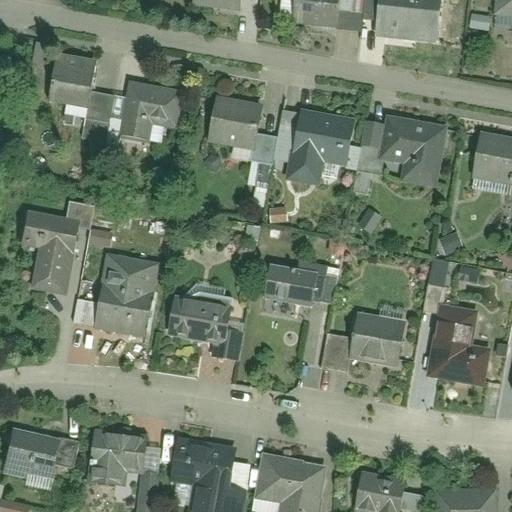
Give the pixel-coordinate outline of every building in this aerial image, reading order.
[(246,0),(188,0),(187,12),(244,20),(246,0)] [(340,0),(289,0),(286,21),(337,28),(340,0)] [(444,0),(381,0),(376,38),(438,46),(444,0)] [(511,0),(503,0),(498,39),(511,40),(511,0)] [(488,30),(489,18),(470,16),(469,28),(488,30)] [(89,110),(97,68),(57,61),(50,103),(89,110)] [(183,95),(132,85),(122,138),(145,142),(149,123),(177,128),(183,95)] [(269,106),(222,95),(208,153),(255,164),(269,106)] [(363,123),(302,109),(286,173),(348,187),(363,123)] [(452,124),(391,110),(376,174),(437,188),(452,124)] [(511,140),(482,134),(471,179),(511,188),(511,140)] [(353,191),(365,193),(368,174),(356,172),(353,191)] [(86,231),(20,215),(3,285),(69,301),(86,231)] [(110,248),(113,233),(91,228),(87,243),(110,248)] [(335,271),(268,255),(256,303),(323,319),(335,271)] [(172,272),(106,256),(89,326),(155,342),(172,272)] [(434,259),(426,283),(444,289),(452,265),(434,259)] [(241,307),(182,293),(171,340),(230,354),(241,307)] [(380,306),(378,315),(400,320),(402,311),(380,306)] [(407,328),(340,313),(328,361),(395,377),(407,328)] [(498,339),(432,323),(419,378),(485,394),(498,339)] [(73,436),(9,421),(0,459),(0,478),(59,492),(73,436)] [(142,511),(158,448),(92,432),(76,501),(124,511),(142,511)] [(236,511),(249,459),(178,442),(161,511),(236,511)] [(315,511),(326,467),(262,452),(248,511),(315,511)] [(400,511),(406,486),(362,478),(356,510),(366,511),(400,511)] [(498,511),(497,492),(436,496),(436,511),(498,511)]
